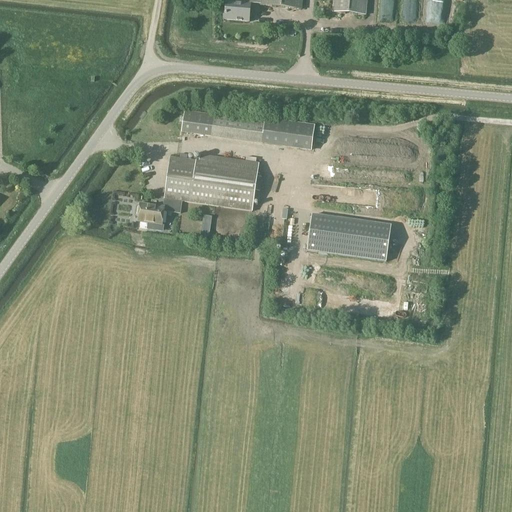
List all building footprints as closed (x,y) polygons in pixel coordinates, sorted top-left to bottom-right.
[(260,5),(260,6),(301,10),(302,0),(244,0),(244,4),(226,2),(225,20),(249,22),(250,4),(260,5)] [(365,0),(334,0),(334,13),(364,16),(365,0)] [(311,151),(315,126),(265,119),(264,123),(215,117),(185,112),(182,133),(211,137),(262,144),(311,151)] [(164,209),(140,206),(138,222),(162,226),(164,212),(180,214),(182,203),(252,212),(258,171),(171,159),(164,209)] [(390,228),(312,217),(307,253),(386,263),(390,228)]
